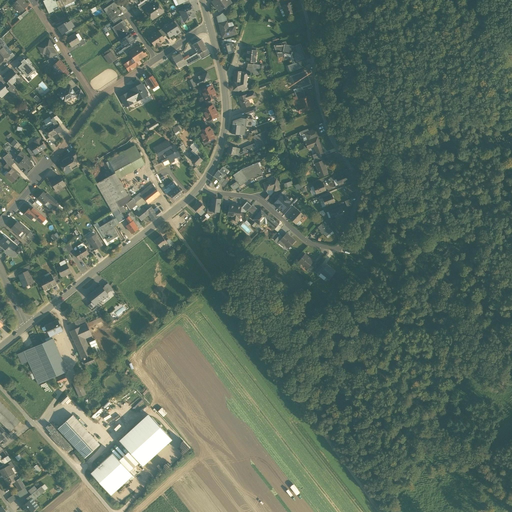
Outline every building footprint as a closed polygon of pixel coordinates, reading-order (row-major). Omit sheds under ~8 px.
[(13,5),(20,13),(24,8),(27,6),(22,0),(18,0),(17,1),(13,5)] [(44,3),(49,13),(54,11),(53,9),(52,7),(57,5),(56,2),(54,0),(49,0),(44,3)] [(139,7),(140,10),(150,3),(149,0),(147,1),(147,2),(140,7),(139,6),(139,7)] [(212,0),(211,1),(219,12),(224,8),(223,7),(230,3),(228,0),(212,0)] [(112,18),(117,14),(120,13),(116,7),(117,6),(115,2),(104,9),(107,13),(108,12),(112,18)] [(285,8),(287,15),(295,12),(291,2),(288,3),(282,6),(283,9),(285,8)] [(152,5),(150,3),(140,10),(142,12),(146,10),(148,9),(147,8),(152,5)] [(150,15),(153,19),(163,12),(161,8),(159,9),(155,3),(152,5),(147,8),(148,9),(151,14),(150,15)] [(184,15),(187,21),(195,17),(192,11),(194,10),(192,6),(191,6),(185,9),(180,11),(182,15),(184,15)] [(66,23),(63,25),(61,26),(58,28),(62,34),(64,32),(71,28),(74,26),(70,21),(67,24),(66,23)] [(116,31),(122,39),(128,35),(126,33),(128,31),(124,25),(125,24),(123,21),(112,28),(115,32),(116,31)] [(168,34),(170,37),(176,33),(177,34),(181,32),(174,21),(170,24),(171,25),(165,29),(164,27),(164,28),(168,34)] [(219,25),(222,38),(236,35),(234,29),(228,30),(227,23),(226,23),(219,25)] [(149,38),(156,48),(160,46),(159,45),(161,43),(165,40),(163,37),(159,31),(158,31),(159,33),(154,37),(153,35),(149,38)] [(67,39),(72,46),(77,43),(79,42),(79,41),(75,34),(67,39)] [(130,34),(128,35),(122,39),(121,40),(125,47),(131,43),(135,41),(130,34)] [(41,51),(43,49),(45,52),(47,56),(49,58),(56,54),(51,45),(52,44),(49,40),(38,47),(41,51)] [(197,53),(198,54),(206,49),(207,49),(201,40),(193,45),(197,53)] [(284,53),(284,52),(282,52),(284,44),(287,45),(285,41),(274,46),(278,57),(283,56),(284,53)] [(122,50),(124,52),(133,46),(131,43),(125,47),(122,50)] [(222,46),(224,55),(234,52),(231,43),(227,44),(225,45),(222,46)] [(294,46),(287,45),(284,44),(282,52),(284,52),(291,53),(290,54),(291,55),(292,54),(294,58),(292,59),(294,63),(299,61),(302,60),(305,59),(303,54),(302,55),(299,49),(301,48),(302,48),(300,44),(294,46)] [(135,48),(133,46),(124,52),(125,55),(129,52),(131,51),(135,48)] [(133,58),(134,59),(136,62),(139,60),(146,55),(144,51),(142,52),(138,46),(135,48),(131,51),(135,57),(133,58)] [(201,59),(201,60),(210,55),(210,54),(209,55),(206,49),(198,54),(201,59)] [(245,61),(250,62),(250,61),(253,61),(254,58),(255,58),(256,50),(247,49),(247,50),(247,56),(246,56),(245,61)] [(9,55),(5,50),(0,53),(0,62),(0,63),(5,59),(9,56),(9,55)] [(104,56),(109,64),(116,59),(111,52),(104,56)] [(5,59),(8,61),(15,56),(12,53),(9,55),(9,56),(5,59)] [(179,69),(187,64),(184,60),(183,58),(180,53),(172,58),(179,69)] [(189,57),(184,60),(187,64),(188,66),(201,59),(198,54),(197,53),(189,57)] [(22,72),(24,74),(26,76),(34,70),(33,69),(30,65),(25,60),(24,59),(21,62),(22,63),(18,67),(20,70),(20,69),(21,70),(21,69),(22,71),(22,72)] [(55,59),(54,60),(49,64),(49,65),(51,68),(52,67),(58,62),(55,59)] [(141,63),(139,60),(136,62),(134,59),(131,61),(129,61),(125,64),(125,66),(127,70),(129,72),(141,63)] [(59,75),(60,74),(65,69),(66,68),(59,61),(58,62),(52,67),(59,75)] [(301,67),(299,61),(294,63),(291,64),(294,70),(301,67)] [(35,71),(33,69),(34,70),(26,76),(24,74),(28,78),(35,71)] [(69,73),(65,69),(60,74),(63,77),(69,73)] [(9,81),(12,84),(16,81),(18,84),(21,81),(12,70),(9,73),(10,74),(6,78),(9,81)] [(202,79),(203,83),(210,79),(207,72),(200,76),(202,79)] [(233,82),(234,82),(245,83),(246,73),(245,73),(234,72),(233,82)] [(297,88),(302,87),(310,83),(306,72),(293,77),(297,88)] [(149,85),(152,89),(157,85),(152,77),(147,80),(150,84),(149,85)] [(9,86),(13,90),(15,88),(12,84),(9,81),(7,83),(9,86)] [(245,88),(245,83),(234,82),(234,91),(238,91),(241,90),(245,89),(245,88)] [(127,94),(131,102),(137,99),(137,101),(147,95),(146,94),(147,93),(143,85),(142,86),(141,84),(131,89),(132,91),(127,94)] [(8,92),(12,96),(15,93),(13,90),(9,86),(6,90),(8,92)] [(202,91),(204,96),(214,91),(212,86),(205,89),(201,91),(202,91)] [(58,94),(64,103),(67,101),(68,101),(70,102),(72,100),(72,98),(76,96),(74,93),(70,87),(58,94)] [(76,96),(78,99),(84,96),(80,90),(74,93),(76,96)] [(296,96),(297,99),(305,96),(303,90),(294,93),(296,96)] [(217,97),(214,91),(204,96),(206,101),(206,102),(210,100),(217,97)] [(121,97),(126,107),(132,104),(131,102),(127,94),(127,93),(121,97)] [(250,106),(248,99),(246,95),(246,94),(238,97),(242,109),(250,106)] [(297,107),(299,113),(312,108),(308,96),(306,97),(300,99),(302,106),(297,107)] [(203,110),(205,115),(215,111),(213,105),(206,108),(203,110)] [(218,116),(215,111),(205,115),(207,121),(211,119),(218,116)] [(57,116),(54,118),(57,122),(57,121),(59,124),(62,123),(57,116)] [(240,118),(239,125),(245,126),(251,127),(251,126),(252,120),(252,117),(246,116),(246,118),(240,117),(240,118)] [(44,121),(48,127),(53,124),(51,119),(49,117),(44,121)] [(57,122),(54,118),(51,119),(53,124),(54,124),(59,132),(63,130),(59,124),(57,121),(57,122)] [(151,125),(148,127),(149,130),(158,125),(157,122),(151,125)] [(54,124),(53,124),(48,127),(44,130),(50,138),(59,132),(54,124)] [(244,135),(245,126),(239,125),(232,125),(231,134),(244,135)] [(199,131),(202,137),(212,132),(209,127),(208,127),(199,131)] [(258,134),(256,128),(251,129),(252,133),(249,135),(250,137),(258,134)] [(305,134),(308,142),(317,138),(320,137),(317,129),(309,132),(305,134)] [(214,138),(212,132),(202,137),(204,142),(208,141),(214,138)] [(252,137),(254,142),(262,140),(262,139),(260,133),(252,137)] [(30,147),(35,154),(40,151),(41,151),(43,150),(43,149),(46,147),(41,140),(39,138),(34,141),(36,143),(30,147)] [(323,152),(317,138),(308,142),(305,143),(307,148),(313,146),(316,154),(317,155),(319,154),(323,152)] [(10,144),(16,150),(20,145),(15,140),(10,144)] [(155,149),(159,156),(161,155),(165,153),(165,151),(170,149),(170,147),(171,146),(167,140),(154,148),(155,149)] [(242,152),(243,154),(255,149),(264,146),(262,140),(254,142),(255,144),(241,149),(242,152)] [(192,150),(195,152),(200,147),(194,142),(190,147),(192,150)] [(134,145),(124,151),(130,163),(133,168),(144,163),(134,145)] [(165,153),(168,158),(170,162),(174,160),(173,157),(175,156),(176,157),(179,155),(179,156),(180,156),(174,145),(171,146),(170,147),(170,149),(165,151),(165,153)] [(226,154),(234,155),(234,154),(237,155),(238,154),(239,149),(236,148),(236,147),(228,146),(227,150),(226,154)] [(27,149),(31,156),(35,154),(30,147),(27,149)] [(70,156),(72,160),(74,159),(79,156),(76,150),(69,155),(69,156),(70,156)] [(115,172),(130,163),(124,151),(108,160),(115,172)] [(19,164),(26,170),(32,163),(27,160),(28,158),(20,152),(17,156),(20,158),(22,160),(20,163),(19,164)] [(9,161),(11,163),(13,161),(8,154),(3,158),(6,162),(9,161)] [(189,158),(197,166),(203,160),(197,155),(195,157),(192,155),(189,158)] [(59,163),(61,166),(62,166),(64,169),(67,173),(72,170),(71,167),(77,163),(74,159),(72,160),(70,156),(69,156),(69,157),(59,163)] [(320,173),(322,176),(327,174),(326,172),(327,171),(326,169),(325,169),(323,161),(322,161),(315,164),(319,173),(320,173)] [(153,166),(156,172),(159,170),(160,170),(162,168),(163,169),(165,166),(164,165),(162,162),(158,164),(154,166),(153,166)] [(3,174),(12,182),(18,176),(15,173),(16,172),(8,165),(7,164),(3,168),(6,170),(3,174)] [(240,170),(247,180),(251,178),(250,177),(255,175),(256,176),(261,174),(258,167),(257,168),(255,164),(240,170)] [(219,182),(220,182),(223,178),(228,171),(223,166),(218,173),(217,172),(213,177),(219,182)] [(248,181),(247,180),(240,170),(233,175),(235,178),(236,177),(238,181),(237,182),(231,186),(233,190),(240,186),(248,181)] [(108,177),(120,198),(128,194),(115,173),(108,177)] [(338,185),(348,181),(345,174),(336,177),(336,179),(338,185)] [(54,186),(56,191),(65,185),(59,176),(50,181),(54,186)] [(96,184),(113,212),(118,208),(126,204),(128,202),(126,198),(117,203),(116,201),(120,198),(108,177),(96,184)] [(273,189),(274,191),(280,189),(276,179),(263,183),(266,191),(273,189)] [(177,201),(186,193),(174,182),(164,191),(167,194),(168,192),(177,201)] [(313,187),(315,194),(321,192),(325,191),(322,182),(316,184),(316,185),(313,187)] [(147,202),(148,204),(160,194),(151,183),(132,199),(135,203),(143,197),(147,202)] [(349,190),(350,192),(355,190),(352,184),(344,187),(345,191),(349,190)] [(377,188),(384,197),(388,194),(381,185),(377,188)] [(38,199),(44,205),(49,200),(50,201),(50,202),(52,205),(53,205),(56,202),(48,195),(47,196),(43,193),(38,199)] [(128,194),(120,198),(116,201),(117,203),(126,198),(128,202),(126,204),(130,209),(136,204),(135,203),(132,199),(128,194)] [(280,209),(282,211),(289,204),(291,202),(289,200),(283,195),(281,198),(279,197),(274,204),(276,206),(276,207),(279,210),(280,209)] [(322,199),(323,201),(319,203),(321,207),(325,206),(330,204),(334,203),(331,195),(325,197),(322,199)] [(135,203),(136,204),(139,208),(147,202),(143,197),(135,203)] [(289,204),(291,207),(297,200),(294,197),(293,199),(291,198),(289,200),(291,202),(289,204)] [(212,211),(219,212),(220,200),(212,199),(211,208),(210,211),(212,211)] [(192,208),(200,216),(204,212),(201,209),(204,206),(200,201),(192,208)] [(34,202),(32,204),(39,210),(41,208),(34,202)] [(245,213),(248,210),(251,206),(247,202),(242,207),(241,212),(245,213)] [(232,219),(235,219),(236,218),(239,218),(240,212),(240,207),(229,205),(228,215),(228,217),(232,217),(232,219)] [(252,205),(251,206),(248,210),(252,214),(257,209),(252,205)] [(331,217),(332,219),(335,218),(335,217),(340,215),(341,216),(344,214),(341,206),(335,209),(332,211),(332,210),(328,211),(331,217)] [(30,207),(24,214),(31,220),(32,219),(36,215),(31,211),(32,209),(30,207)] [(162,213),(159,210),(155,213),(153,210),(151,207),(146,211),(145,211),(148,215),(153,221),(162,214),(162,213)] [(45,219),(33,208),(32,209),(31,211),(36,215),(38,217),(37,219),(41,223),(42,223),(45,219)] [(112,213),(114,216),(118,221),(119,223),(125,220),(121,213),(118,208),(113,212),(112,213)] [(141,220),(148,215),(145,211),(146,211),(143,208),(138,212),(137,211),(135,212),(141,220)] [(289,218),(295,224),(298,220),(301,218),(298,215),(300,212),(296,209),(294,211),(294,212),(289,218)] [(271,225),(275,228),(278,225),(278,224),(268,216),(261,210),(253,220),(260,226),(263,222),(264,223),(267,223),(268,222),(271,225)] [(193,222),(191,219),(189,220),(186,216),(178,224),(186,233),(189,230),(188,228),(190,226),(192,228),(194,225),(192,223),(193,222)] [(132,234),(138,229),(134,223),(132,220),(129,217),(126,219),(130,224),(126,226),(132,234)] [(109,238),(110,240),(118,236),(113,227),(116,225),(115,223),(113,220),(112,220),(100,228),(107,239),(109,238)] [(142,226),(137,220),(134,223),(138,229),(142,226)] [(318,227),(325,236),(332,231),(324,222),(318,227)] [(25,234),(27,235),(30,232),(22,225),(21,226),(17,223),(11,229),(17,234),(18,235),(22,230),(24,232),(23,233),(25,234)] [(281,242),(289,248),(295,241),(286,233),(283,237),(280,241),(281,242)] [(95,250),(102,245),(95,234),(88,239),(92,244),(95,250)] [(274,240),(279,244),(281,242),(280,241),(283,237),(280,234),(274,240)] [(155,241),(160,248),(167,243),(167,242),(166,241),(162,236),(155,241)] [(10,248),(14,250),(17,247),(9,240),(8,241),(4,237),(0,241),(0,245),(5,250),(9,246),(9,245),(11,247),(10,248)] [(67,251),(69,254),(74,251),(69,243),(65,246),(67,251)] [(84,246),(79,249),(74,253),(79,260),(89,254),(84,246)] [(302,264),(307,268),(313,261),(305,254),(298,262),(301,264),(302,264)] [(57,268),(62,277),(71,272),(66,264),(57,268)] [(22,268),(25,273),(28,272),(31,270),(29,265),(22,268)] [(325,269),(321,273),(329,279),(335,272),(327,266),(325,269)] [(19,275),(24,285),(32,282),(28,272),(25,273),(19,275)] [(51,274),(45,277),(50,287),(56,285),(51,274)] [(45,290),(50,287),(45,277),(40,280),(45,290)] [(105,287),(109,292),(113,289),(108,283),(104,286),(104,287),(105,287)] [(104,287),(102,288),(101,286),(88,296),(93,302),(94,304),(100,299),(101,300),(107,295),(107,294),(109,292),(105,287),(104,287)] [(88,306),(92,311),(97,307),(95,305),(94,304),(93,302),(88,306)] [(74,321),(77,328),(87,324),(83,317),(74,321)] [(45,326),(49,335),(57,331),(58,332),(62,330),(57,320),(45,326)] [(70,331),(75,342),(84,338),(86,337),(91,335),(88,327),(87,324),(77,328),(70,331)] [(92,354),(85,339),(84,338),(75,342),(82,358),(92,354)] [(35,347),(50,379),(64,373),(52,347),(56,346),(53,339),(51,339),(46,342),(35,347)] [(35,347),(24,352),(28,362),(38,384),(50,379),(35,347)] [(22,364),(28,362),(24,352),(18,354),(22,364)] [(84,361),(86,365),(95,361),(93,357),(84,361)] [(53,380),(55,384),(66,380),(64,375),(53,380)] [(73,383),(79,397),(86,395),(79,380),(77,381),(73,383)] [(0,421),(10,432),(20,422),(0,402),(0,421)] [(119,441),(122,444),(152,417),(148,413),(119,441)] [(58,429),(85,458),(100,445),(73,415),(58,429)] [(128,451),(139,463),(169,436),(152,417),(122,444),(128,451)] [(172,440),(169,436),(139,463),(142,467),(172,440)] [(166,459),(173,465),(190,447),(182,439),(167,455),(169,457),(166,459)] [(119,460),(130,472),(135,466),(139,463),(128,451),(119,460)] [(119,460),(113,453),(90,473),(107,492),(122,479),(128,473),(130,472),(119,460)] [(0,470),(0,471),(4,480),(14,474),(11,469),(9,465),(8,466),(0,470)] [(139,471),(135,466),(130,472),(133,475),(134,476),(139,471)] [(131,477),(128,473),(122,479),(125,483),(131,477)] [(17,480),(14,474),(4,480),(7,486),(14,483),(16,485),(21,481),(20,479),(17,480)] [(125,483),(122,479),(107,492),(111,496),(125,483)] [(16,485),(19,491),(25,488),(21,481),(16,485)] [(28,491),(31,495),(37,490),(34,486),(28,491)] [(28,493),(25,488),(19,491),(14,495),(16,499),(19,497),(20,498),(28,493)] [(33,501),(41,494),(37,490),(31,495),(29,496),(31,499),(32,501),(33,501)] [(10,504),(16,499),(14,495),(7,499),(10,504)] [(38,507),(33,501),(32,501),(31,499),(29,501),(32,506),(31,507),(34,510),(35,509),(38,507)] [(25,511),(31,511),(34,510),(31,507),(32,506),(29,501),(28,501),(26,503),(22,506),(26,511),(25,511)]
